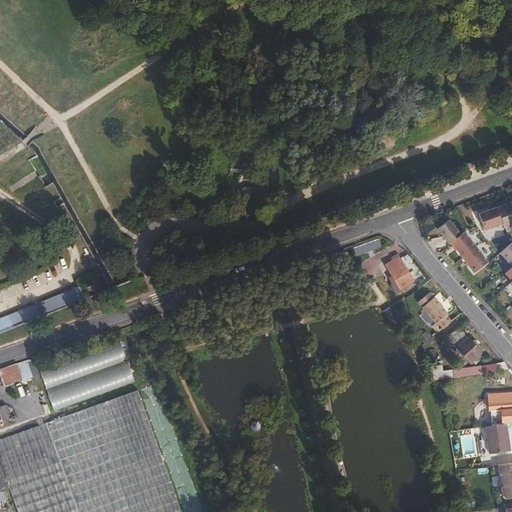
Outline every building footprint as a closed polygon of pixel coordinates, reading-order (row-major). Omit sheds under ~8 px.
[(486,257),(464,227),(459,230),(448,215),(435,225),(447,241),(449,239),(471,269),(486,257)] [(372,233),(357,239),(359,244),(374,239),(372,233)] [(508,280),(511,284),(511,237),(497,248),(510,264),(503,269),(510,278),(508,280)] [(380,239),(353,248),(356,255),(382,246),(380,239)] [(399,256),(393,260),(385,265),(393,279),(399,289),(414,281),(399,256)] [(399,289),(393,279),(390,281),(392,284),(390,285),(395,292),(399,289)] [(96,284),(86,288),(88,293),(98,289),(96,284)] [(0,322),(4,333),(86,300),(80,286),(0,318),(0,322)] [(432,326),(438,333),(452,321),(446,315),(448,313),(434,298),(422,307),(435,323),(432,326)] [(393,303),(381,310),(389,320),(397,316),(393,303)] [(472,361),(479,355),(482,353),(459,327),(441,343),(448,351),(454,346),(457,349),(468,362),(469,364),(472,361)] [(53,407),(136,383),(128,358),(131,357),(127,341),(41,366),(53,407)] [(468,362),(457,349),(454,351),(466,365),(468,362)] [(482,358),(479,355),(472,361),(475,365),(482,358)] [(19,362),(26,379),(33,376),(27,360),(19,362)] [(0,376),(3,386),(26,379),(19,362),(0,369),(0,376)] [(443,371),(429,373),(432,379),(453,376),(454,378),(498,371),(496,363),(443,371)] [(83,511),(180,511),(137,390),(45,423),(83,511)] [(506,423),(511,422),(511,392),(488,394),(488,399),(484,400),(485,405),(489,405),(490,425),(506,423)] [(0,425),(17,420),(15,416),(10,418),(6,405),(0,407),(0,425)] [(253,422),(251,425),(251,429),(254,431),(258,430),(260,428),(260,424),(257,422),(253,422)] [(83,511),(45,423),(0,439),(0,461),(18,511),(83,511)] [(490,425),(485,426),(489,454),(510,451),(506,423),(490,425)] [(511,463),(498,465),(499,475),(502,475),(505,500),(511,498),(511,463)] [(0,492),(3,491),(8,489),(0,466),(0,492)]
